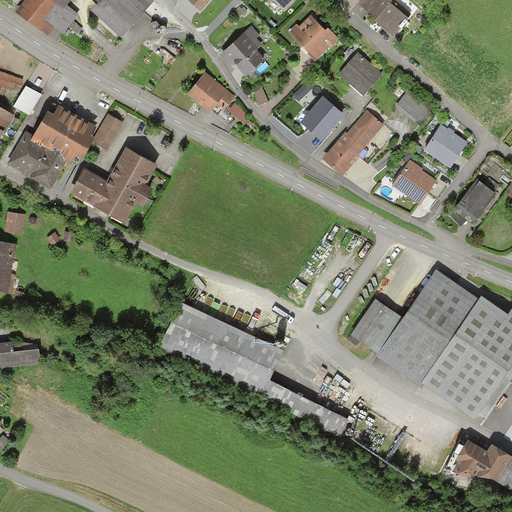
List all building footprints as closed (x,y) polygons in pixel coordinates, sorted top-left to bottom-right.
[(24,0),(26,0),(16,13),(48,36),(55,28),(63,34),(79,14),(67,7),(71,0),(24,0)] [(94,0),(98,4),(91,11),(122,39),(154,2),(151,0),(94,0)] [(187,0),(200,12),(211,0),(187,0)] [(272,0),(284,13),(297,0),(272,0)] [(362,0),(359,4),(376,19),(390,3),(391,4),(393,0),(362,0)] [(412,15),(394,0),(393,0),(391,4),(390,3),(376,19),(375,21),(394,37),(412,15)] [(326,31),(311,16),(299,27),(297,25),(289,33),(316,61),(330,48),(339,40),(329,29),(326,31)] [(260,36),(251,26),(220,55),(231,67),(234,64),(236,65),(246,77),(265,60),(257,50),(262,45),(257,39),(260,36)] [(363,97),(383,75),(358,52),(338,74),(357,91),(363,97)] [(20,90),(23,79),(0,71),(0,93),(2,88),(11,91),(12,88),(20,90)] [(223,112),(235,97),(206,73),(187,95),(200,106),(210,114),(216,106),(223,112)] [(29,116),(42,95),(26,86),(14,107),(29,116)] [(268,102),(262,87),(254,93),(260,106),(268,102)] [(434,110),(409,90),(397,105),(423,125),(434,110)] [(345,116),(323,97),(300,124),(322,143),(340,122),(345,116)] [(248,116),(235,102),(229,111),(242,122),(248,116)] [(96,127),(59,106),(54,115),(48,112),(34,136),(31,142),(67,162),(72,165),(76,157),(83,161),(93,143),(95,139),(94,138),(91,137),(96,127)] [(0,107),(0,129),(4,132),(5,132),(15,116),(0,107)] [(373,108),(369,112),(372,115),(376,118),(380,114),(373,108)] [(367,110),(347,134),(364,149),(384,126),(376,118),(372,115),(369,112),(367,110)] [(124,123),(108,114),(94,138),(95,139),(93,143),(107,151),(124,123)] [(449,130),(441,125),(424,150),(451,168),(468,143),(454,134),(455,132),(452,130),(449,128),(449,130)] [(31,142),(34,136),(26,132),(7,164),(22,172),(21,174),(51,191),(67,162),(31,142)] [(347,134),(346,133),(322,160),(343,177),(357,161),(359,158),(358,157),(364,149),(347,134)] [(158,166),(126,148),(113,171),(107,182),(84,170),(70,194),(95,208),(125,225),(136,205),(143,209),(153,190),(147,186),(158,166)] [(422,168),(410,160),(392,187),(420,206),(437,181),(422,171),(423,169),(422,168)] [(480,181),(477,179),(457,206),(477,221),(487,207),(497,195),(480,182),(480,181)] [(26,214),(8,212),(5,232),(24,235),(25,226),(24,226),(26,214)] [(55,232),(47,238),(52,246),(60,240),(55,232)] [(76,233),(65,232),(64,241),(75,242),(76,233)] [(12,274),(17,245),(0,242),(0,292),(12,294),(16,275),(12,274)] [(480,300),(436,270),(403,319),(378,355),(376,358),(421,389),(424,386),(475,420),(511,367),(511,311),(508,316),(482,297),(480,300)] [(378,355),(403,319),(376,300),(351,336),(378,355)] [(284,351),(180,303),(159,348),(253,392),(252,394),(341,437),(349,420),(270,381),(284,351)] [(13,342),(0,343),(0,368),(41,365),(39,350),(38,350),(38,343),(27,344),(21,344),(21,343),(13,344),(13,342)] [(511,450),(492,438),(487,445),(468,433),(454,456),(457,457),(452,465),(492,471),(497,475),(511,452),(511,450)] [(0,452),(10,441),(3,435),(0,438),(0,452)] [(511,452),(497,475),(496,477),(511,486),(511,452)]
